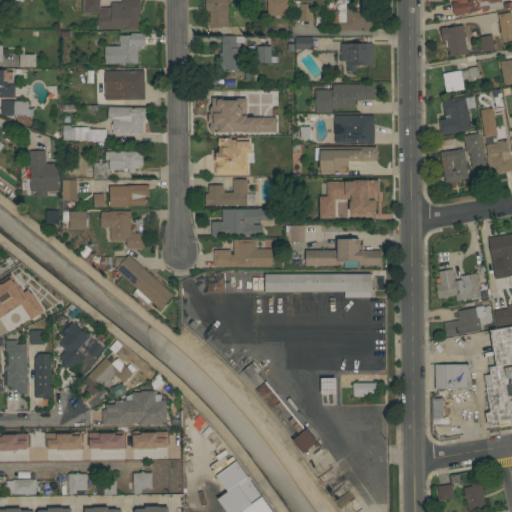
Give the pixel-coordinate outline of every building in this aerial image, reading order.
[(100,0),(100,7),(111,7),(111,3),(121,3),(121,0),(140,0),(140,15),(138,15),(138,29),(125,29),(125,26),(122,26),(122,29),(98,29),(98,16),(99,16),(99,13),(83,13),(83,0),(100,0)] [(227,0),(228,27),(209,28),(209,10),(205,10),(205,0),(227,0)] [(267,16),(266,0),(287,0),(288,15),(267,16)] [(312,21),(298,21),(298,20),(291,20),(291,12),(293,12),(293,0),(312,0),(312,4),(312,21)] [(463,13),(461,0),(500,0),(501,7),(463,13)] [(346,30),(346,7),(371,7),(371,31),(346,30)] [(511,22),(511,40),(502,42),(501,34),(500,35),(499,32),(500,32),(497,14),(510,12),(511,22)] [(467,54),(449,57),(448,54),(449,53),(448,50),(447,50),(447,46),(446,47),(445,40),(442,41),(440,28),(447,27),(447,28),(462,25),(467,54)] [(494,50),(482,52),(479,37),(481,37),(481,35),(490,33),(490,35),(491,35),(494,50)] [(104,47),(120,46),(120,42),(119,42),(119,36),(130,36),(130,34),(144,34),(144,47),(140,47),(140,50),(138,50),(138,63),(121,63),(121,64),(104,64),(104,47)] [(234,72),(234,70),(224,70),(224,71),(219,71),(219,53),(222,53),(222,36),(236,35),(236,43),(237,43),(237,61),(243,61),(243,72),(234,72)] [(312,37),(312,49),(295,49),(295,37),(312,37)] [(373,65),(368,65),(368,64),(356,64),(356,71),(353,71),(353,72),(349,72),(349,71),(346,71),(346,61),(340,61),(340,43),(372,43),(373,65)] [(278,62),(255,63),(255,46),(278,46),(278,62)] [(34,67),(19,67),(19,66),(18,66),(18,55),(19,55),(19,54),(22,54),(22,53),(24,53),(24,54),(34,54),(34,67)] [(511,59),(511,82),(503,84),(499,61),(511,59)] [(467,69),(467,68),(477,66),(479,80),(467,82),(467,79),(462,79),(463,89),(445,92),(442,73),(467,69)] [(0,69),(4,70),(4,71),(6,71),(6,72),(13,72),(13,83),(14,83),(14,87),(26,87),(26,96),(14,96),(14,98),(0,97),(0,69)] [(143,70),(144,99),(123,100),(123,104),(105,105),(104,70),(143,70)] [(373,84),(373,100),(354,100),(354,109),(331,109),(331,112),(315,112),(315,90),(332,90),(332,84),(373,84)] [(441,135),(438,120),(446,119),(445,116),(444,116),(441,100),(464,96),(465,98),(473,96),(475,107),(467,109),(470,130),(441,135)] [(1,114),(0,114),(0,104),(1,104),(1,100),(14,100),(14,101),(28,101),(28,109),(33,109),(33,117),(26,117),(26,115),(13,115),(13,116),(1,116),(1,114)] [(145,107),(145,119),(142,119),(142,133),(112,132),(112,129),(110,129),(110,123),(112,123),(112,119),(107,119),(107,106),(145,107)] [(478,110),(479,140),(492,139),(491,109),(478,110)] [(206,135),(206,129),(203,129),(203,111),(213,111),(213,112),(229,112),(230,134),(206,135)] [(373,115),(374,143),(364,143),(364,142),(351,143),(351,142),(343,142),(343,143),(335,143),(335,136),(334,136),(333,116),(373,115)] [(271,121),(271,135),(246,135),(246,122),(271,121)] [(63,126),(70,125),(70,127),(89,127),(89,129),(105,129),(105,141),(88,142),(88,140),(63,140),(63,126)] [(509,156),(510,156),(511,165),(511,170),(493,174),(492,171),(488,172),(485,155),(487,155),(485,145),(495,143),(494,134),(505,132),(509,156)] [(485,165),(472,168),(469,152),(466,152),(463,136),(479,133),(485,165)] [(216,138),(225,138),(225,140),(236,140),(236,142),(249,142),(249,146),(250,146),(250,152),(249,152),(249,154),(244,154),(244,168),(247,168),(247,175),(213,175),(213,152),(217,152),(217,149),(217,147),(216,147),(216,138)] [(376,147),(376,150),(377,150),(377,157),(376,157),(376,161),(348,161),(348,166),(344,166),(345,166),(346,171),(344,172),(344,173),(320,174),(320,160),(314,160),(314,148),(319,148),(319,147),(376,147)] [(468,178),(459,180),(458,181),(453,182),(452,181),(445,182),(440,152),(463,148),(468,178)] [(29,151),(45,151),(45,163),(58,163),(58,192),(47,192),(47,197),(36,197),(36,191),(30,192),(30,167),(29,167),(29,151)] [(121,151),(121,152),(137,151),(137,154),(142,154),(142,165),(137,165),(137,168),(134,168),(135,171),(127,171),(127,168),(122,168),(122,170),(109,170),(108,159),(105,159),(104,152),(121,151)] [(106,162),(106,178),(93,178),(93,162),(106,162)] [(333,189),(309,189),(309,177),(333,176),(333,189)] [(222,205),(222,207),(217,207),(217,205),(205,205),(205,193),(208,193),(208,185),(223,185),(223,189),(224,189),(224,193),(233,193),(233,179),(246,179),(247,205),(222,205)] [(76,200),(62,200),(62,180),(76,180),(76,200)] [(336,213),(336,190),(347,190),(347,187),(345,187),(345,184),(347,184),(347,182),(361,182),(361,185),(362,185),(362,188),(361,188),(361,189),(364,188),(364,200),(362,200),(362,213),(336,213)] [(146,184),(146,185),(149,185),(149,189),(146,189),(148,190),(148,195),(146,196),(145,197),(145,205),(127,205),(127,207),(109,207),(109,192),(105,192),(105,187),(108,187),(108,186),(146,184)] [(103,194),(103,207),(93,207),(93,194),(103,194)] [(272,209),(272,226),(266,226),(266,235),(261,235),(261,236),(211,236),(211,221),(222,221),(221,209),(272,209)] [(109,211),(109,210),(130,211),(130,232),(143,233),(143,248),(126,248),(126,241),(110,241),(110,227),(100,227),(100,211),(109,211)] [(70,229),(70,211),(86,211),(86,229),(70,229)] [(304,242),(289,242),(289,225),(304,225),(304,242)] [(511,275),(494,278),(487,238),(511,233),(511,275)] [(337,250),(336,238),(359,238),(359,240),(360,241),(360,245),(362,245),(362,250),(381,250),(381,265),(359,266),(358,260),(339,261),(339,265),(305,266),(305,250),(337,250)] [(214,267),(214,250),(230,250),(230,254),(233,254),(233,240),(256,240),(256,249),(272,249),(272,267),(214,267)] [(125,257),(128,254),(173,295),(160,310),(150,301),(148,304),(134,292),(137,289),(115,269),(117,267),(114,267),(115,257),(125,257)] [(0,263),(10,256),(15,265),(10,268),(9,267),(0,273),(0,263)] [(98,257),(111,257),(111,265),(107,265),(108,270),(99,271),(98,257)] [(480,297),(456,301),(455,295),(437,298),(435,284),(440,283),(438,271),(452,269),(454,279),(458,278),(458,280),(460,280),(460,276),(476,273),(480,297)] [(371,273),(371,291),(370,291),(370,297),(361,297),(361,291),(264,292),(264,274),(371,273)] [(0,319),(23,307),(31,321),(44,314),(32,292),(24,296),(15,280),(0,288),(0,319)] [(24,323),(9,331),(3,317),(1,318),(0,315),(0,307),(14,301),(24,323)] [(507,309),(507,306),(511,305),(511,324),(496,327),(493,311),(507,309)] [(446,336),(443,323),(459,320),(457,311),(483,306),(483,307),(489,306),(492,323),(480,325),(481,330),(446,336)] [(89,337),(77,350),(85,357),(73,371),(68,366),(65,369),(60,365),(63,362),(59,358),(65,350),(59,344),(64,339),(62,338),(66,333),(64,331),(72,322),(89,337)] [(511,326),(511,362),(501,365),(511,420),(510,420),(511,425),(499,427),(498,422),(487,424),(485,413),(490,412),(483,375),(489,374),(488,367),(496,366),(489,330),(511,326)] [(44,344),(30,344),(30,330),(44,330),(44,344)] [(95,359),(86,352),(95,341),(104,348),(95,359)] [(34,358),(38,354),(51,354),(51,398),(34,398),(34,358)] [(4,381),(4,367),(16,367),(15,358),(26,357),(26,367),(27,367),(27,380),(28,380),(28,384),(27,384),(27,386),(26,386),(26,392),(19,392),(19,389),(11,389),(11,386),(10,386),(10,381),(4,381)] [(85,389),(88,386),(83,381),(104,358),(112,364),(117,358),(126,367),(129,363),(136,369),(123,383),(114,374),(110,379),(111,380),(105,387),(102,384),(92,396),(85,389)] [(241,371),(254,361),(261,370),(257,373),(264,381),(255,388),(241,371)] [(435,365),(468,364),(468,389),(435,389),(435,365)] [(511,366),(511,373),(505,375),(503,368),(511,366)] [(335,394),(320,394),(320,378),(335,378),(335,394)] [(303,427),(293,436),(255,390),(266,382),(303,427)] [(379,383),(379,394),(363,394),(363,396),(354,397),(354,394),(353,394),(353,383),(379,383)] [(101,425),(101,410),(105,409),(105,404),(114,404),(114,400),(131,400),(131,392),(140,392),(140,391),(154,390),(154,402),(158,402),(160,400),(164,400),(166,402),(166,424),(138,424),(138,422),(133,422),(133,425),(101,425)] [(442,418),(443,418),(443,417),(446,417),(446,418),(448,418),(448,424),(432,424),(432,398),(442,398),(442,418)] [(303,454),(292,441),(306,428),(317,441),(303,454)] [(81,448),(77,448),(77,442),(81,442),(81,430),(94,430),(94,441),(97,441),(97,447),(94,447),(94,454),(81,454),(81,448)] [(126,449),(126,433),(89,434),(90,450),(126,449)] [(167,449),(167,433),(134,434),(134,450),(167,449)] [(46,434),(45,450),(84,450),(84,435),(46,434)] [(23,439),(23,438),(26,438),(26,439),(34,439),(34,456),(23,456),(23,459),(20,459),(20,461),(17,461),(17,459),(15,459),(15,455),(7,455),(8,440),(15,440),(15,439),(23,439)] [(51,448),(51,462),(39,462),(39,448),(51,448)] [(72,449),(72,461),(57,461),(57,449),(72,449)] [(272,511),(241,511),(239,511),(226,511),(217,499),(228,492),(216,475),(236,461),(272,511)] [(140,473),(140,472),(143,472),(143,473),(151,473),(151,489),(141,489),(141,493),(137,493),(137,494),(135,494),(135,493),(132,493),(132,473),(140,473)] [(86,490),(76,490),(76,494),(72,494),(72,495),(70,495),(69,494),(68,494),(68,474),(76,474),(76,473),(78,473),(78,474),(86,474),(86,490)] [(35,479),(35,480),(39,480),(39,488),(35,488),(35,494),(13,494),(13,493),(6,493),(6,481),(13,481),(13,479),(35,479)] [(116,495),(103,495),(103,481),(115,481),(116,495)] [(485,509),(468,511),(465,498),(464,499),(463,495),(465,495),(464,487),(471,486),(471,484),(481,482),(485,509)] [(454,498),(439,501),(437,486),(451,484),(454,498)]
